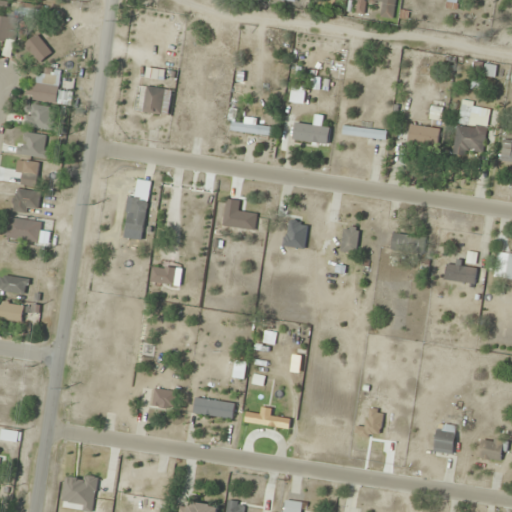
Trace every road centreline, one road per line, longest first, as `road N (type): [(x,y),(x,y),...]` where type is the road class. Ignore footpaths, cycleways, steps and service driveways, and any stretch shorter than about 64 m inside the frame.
road 1 (tertiary): [(110,0),(33,511)]
road 2 (residential): [(44,433),(511,499)]
road 3 (residential): [(88,141),(511,209)]
